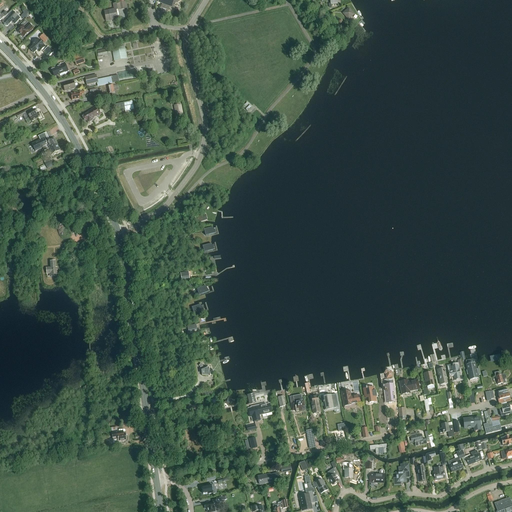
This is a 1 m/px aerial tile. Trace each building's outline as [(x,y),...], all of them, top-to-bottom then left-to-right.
[(106,21),(110,21),(117,19),(116,10),(127,8),(126,1),(123,2),(123,0),(118,0),(119,3),(113,4),(114,8),(104,10),(106,21)] [(153,0),(162,3),(161,7),(168,10),(170,6),(172,7),(174,1),(176,2),(178,1),(178,0),(153,0)] [(348,19),(354,14),(349,9),(343,13),(348,19)] [(8,14),(2,19),(4,21),(3,23),(4,24),(4,25),(6,26),(7,26),(7,27),(12,22),(15,25),(20,19),(12,11),(9,14),(8,14)] [(22,27),(18,31),(24,38),(30,32),(29,32),(32,29),(28,25),(25,21),(21,25),(22,27)] [(44,43),(48,39),(43,33),(39,37),(44,43)] [(32,45),(33,46),(30,49),(34,53),(37,50),(39,52),(45,47),(38,39),(32,45)] [(114,60),(127,58),(125,46),(112,48),(114,60)] [(53,52),(48,47),(44,51),(47,53),(45,54),(48,57),(53,52)] [(97,51),(98,58),(108,56),(107,49),(97,51)] [(80,54),(73,56),(76,66),(85,63),(83,56),(81,57),(80,54)] [(60,76),(69,73),(65,63),(54,67),(55,69),(52,70),(55,77),(60,75),(60,76)] [(96,75),(85,77),(87,86),(98,83),(96,75)] [(100,85),(119,81),(117,75),(98,79),(100,85)] [(72,91),(73,90),(72,89),(76,88),(74,82),(63,85),(65,91),(69,90),(69,91),(70,91),(72,91)] [(80,95),(84,94),(84,91),(79,92),(80,93),(71,94),(72,100),(80,99),(80,95)] [(116,113),(134,109),(132,101),(128,102),(128,101),(118,103),(118,104),(114,105),(116,113)] [(92,119),(101,115),(97,107),(88,112),(89,114),(83,117),(85,121),(87,121),(88,124),(93,121),(92,119)] [(36,110),(26,115),(24,111),(16,115),(18,118),(23,116),(26,120),(30,118),(32,122),(40,117),(40,116),(39,114),(38,114),(36,110)] [(44,139),(32,145),(35,151),(48,145),(50,149),(57,145),(54,139),(46,143),(44,139)] [(53,155),(53,154),(54,155),(56,154),(55,153),(60,151),(57,145),(50,149),(53,155)] [(48,169),(53,166),(50,160),(48,161),(47,159),(46,160),(45,158),(43,160),(48,169)] [(197,217),(199,222),(207,220),(206,214),(197,217)] [(215,227),(203,230),(204,237),(216,235),(215,227)] [(214,244),(202,247),(204,254),(215,251),(214,244)] [(50,276),(57,275),(56,270),(55,271),(55,261),(51,262),(51,268),(47,269),(47,274),(50,274),(50,276)] [(208,285),(193,288),(196,296),(196,297),(210,293),(208,285)] [(212,303),(200,305),(201,312),(213,310),(212,303)] [(477,370),(476,370),(474,360),(466,361),(468,371),(467,371),(468,376),(469,375),(470,379),(477,378),(477,376),(478,375),(477,370)] [(448,372),(450,372),(451,377),(453,377),(458,376),(460,375),(457,365),(451,366),(451,364),(446,365),(448,372)] [(447,384),(447,379),(444,369),(437,370),(440,385),(447,384)] [(500,372),(499,372),(494,373),(495,377),(496,376),(498,384),(503,383),(502,380),(503,380),(504,380),(504,379),(505,379),(506,378),(506,377),(505,376),(505,375),(504,375),(503,375),(501,375),(500,372)] [(427,387),(434,385),(432,378),(431,373),(425,374),(426,379),(427,387)] [(418,379),(408,381),(399,382),(402,395),(410,393),(410,392),(420,390),(418,379)] [(387,403),(395,402),(394,396),(392,397),(392,393),(394,393),(393,384),(392,380),(389,381),(389,384),(385,385),(384,385),(386,403),(387,403)] [(375,397),(377,396),(376,391),(374,391),(373,387),(367,388),(367,387),(366,387),(366,388),(363,389),(365,398),(368,398),(369,403),(376,402),(375,397)] [(497,392),(499,398),(498,398),(499,404),(511,401),(508,390),(497,392)] [(349,391),(342,393),(345,408),(357,406),(357,403),(359,403),(358,396),(350,397),(349,391)] [(332,405),(331,395),(330,392),(322,393),(324,406),(332,405)] [(254,393),(247,395),(249,404),(256,403),(254,393)] [(314,413),(320,412),(318,402),(319,402),(317,396),(311,397),(311,399),(314,413)] [(298,411),(305,410),(303,401),(302,401),(302,399),(294,400),(294,401),(292,402),(293,403),(291,403),(292,411),(296,410),(296,412),(299,412),(298,411)] [(251,408),(254,423),(261,421),(259,416),(262,415),(272,413),(270,404),(266,405),(266,404),(259,405),(259,406),(257,407),(257,406),(251,408)] [(511,414),(509,404),(501,406),(502,410),(500,411),(501,417),(511,414)] [(484,412),(487,426),(492,425),(491,420),(492,421),(491,419),(490,419),(489,417),(488,410),(487,411),(487,412),(484,412)] [(480,427),(479,418),(463,420),(465,429),(474,428),(474,432),(480,431),(480,427)] [(449,437),(454,436),(452,426),(448,426),(448,423),(441,424),(442,428),(439,429),(440,433),(448,432),(449,437)] [(344,424),(337,425),(339,432),(346,431),(344,424)] [(126,434),(123,434),(123,431),(112,433),(113,440),(119,440),(119,441),(127,440),(126,434)] [(409,445),(415,443),(415,447),(427,444),(426,440),(423,440),(421,434),(419,435),(419,431),(410,433),(410,434),(407,435),(407,434),(406,434),(409,445)] [(503,446),(507,445),(507,446),(511,445),(510,443),(511,442),(511,437),(509,438),(509,436),(504,437),(505,438),(501,439),(503,446)] [(404,442),(397,443),(400,454),(406,452),(404,442)] [(387,449),(387,445),(369,446),(370,450),(376,450),(376,454),(386,453),(385,449),(387,449)] [(511,455),(511,449),(501,452),(503,459),(506,459),(506,457),(511,455)] [(448,462),(452,473),(456,471),(455,471),(463,468),(459,459),(462,458),(459,451),(456,453),(458,458),(448,462)] [(471,453),(471,454),(472,456),(471,457),(470,456),(465,458),(469,466),(482,460),(479,454),(478,454),(476,451),(471,453)] [(435,456),(435,454),(434,452),(430,453),(426,454),(428,462),(430,461),(429,457),(431,457),(435,456)] [(305,461),(299,463),(301,467),(303,466),(305,470),(308,469),(305,461)] [(331,470),(328,473),(330,477),(328,478),(329,480),(333,485),(339,481),(338,480),(335,475),(337,474),(334,469),(337,467),(334,462),(331,463),(333,469),(331,470)] [(394,479),(395,485),(401,484),(400,482),(406,482),(405,477),(409,477),(408,464),(400,465),(401,467),(398,468),(399,473),(396,473),(396,479),(394,479)] [(416,474),(417,480),(417,482),(425,481),(423,467),(417,468),(418,474),(416,474)] [(433,472),(434,480),(434,481),(438,480),(445,479),(444,472),(443,467),(434,468),(435,472),(433,472)] [(380,472),(379,474),(370,474),(369,482),(375,483),(376,483),(376,482),(378,482),(378,483),(384,483),(384,472),(384,471),(383,470),(381,470),(380,471),(380,472)] [(279,480),(278,473),(269,475),(268,474),(258,477),(260,485),(266,484),(265,483),(279,480)] [(328,490),(323,480),(322,479),(316,482),(318,486),(317,486),(319,490),(318,490),(320,494),(328,490)] [(203,494),(213,493),(213,494),(217,493),(216,488),(215,488),(214,485),(211,485),(211,484),(207,485),(208,486),(202,487),(203,494)] [(308,495),(299,497),(302,511),(311,509),(309,499),(314,498),(312,491),(307,491),(308,495)] [(216,498),(217,499),(212,500),(213,503),(205,505),(205,509),(207,509),(207,511),(213,511),(218,511),(216,502),(217,502),(220,501),(220,502),(221,502),(222,503),(225,501),(225,500),(227,499),(226,496),(216,498)] [(497,511),(507,511),(511,510),(511,504),(509,498),(495,504),(498,511),(497,511)] [(278,503),(278,505),(273,506),(273,508),(273,511),(280,511),(280,508),(283,508),(283,509),(288,508),(287,500),(282,501),(282,502),(278,503)]
